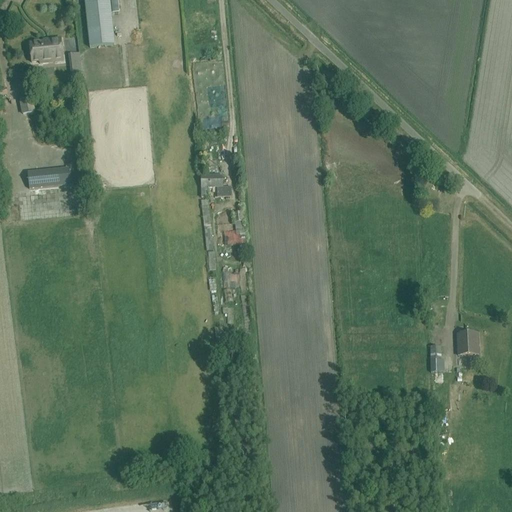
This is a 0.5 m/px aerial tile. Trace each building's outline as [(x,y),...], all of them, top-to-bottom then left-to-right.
[(116,47),(113,13),(111,0),(86,0),(92,49),(116,47)] [(111,0),(113,13),(120,12),(118,0),(111,0)] [(82,36),(68,37),(69,48),(74,48),(74,54),(83,54),(82,36)] [(40,65),(64,62),(61,39),(49,41),(50,43),(30,45),(32,64),(40,63),(40,65)] [(72,64),(80,63),(79,55),(71,56),(72,64)] [(19,99),(23,115),(35,112),(32,96),(19,99)] [(28,174),(30,193),(71,189),(69,170),(28,174)] [(223,187),(223,175),(201,176),(201,197),(207,197),(207,188),(217,188),(217,197),(231,197),(231,187),(223,187)] [(236,235),(244,235),(242,213),(234,214),(236,235)] [(462,356),(478,355),(477,334),(461,335),(462,356)] [(441,348),(430,348),(430,362),(441,362),(441,348)]
